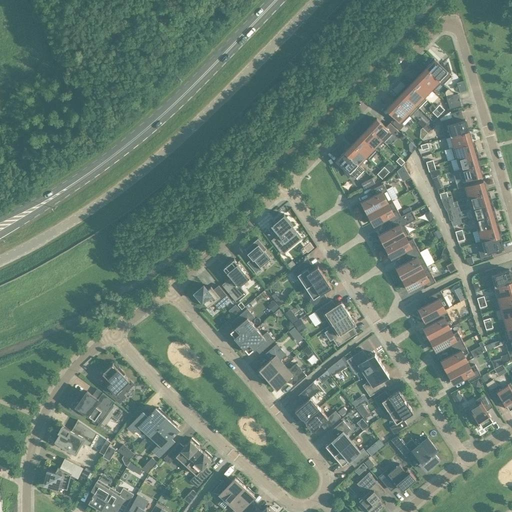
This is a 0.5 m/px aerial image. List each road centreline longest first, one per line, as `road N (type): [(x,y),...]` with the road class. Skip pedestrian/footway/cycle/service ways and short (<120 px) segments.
road 1 (residential): [(112,335),(229,455),(287,501),(317,500),(325,483),(320,467),(169,291)]
road 2 (residential): [(286,187),(441,27),(455,24),(511,215)]
road 3 (unclassified): [(0,258),(141,170),(317,0)]
road 4 (residential): [(286,187),(467,462)]
road 5 (primary): [(115,154),(278,0)]
road 6 (residential): [(25,511),(32,441),(49,400),(112,335)]
road 7 (residential): [(169,291),(286,187)]
road 8 (primary): [(0,234),(115,154)]
road 9 (primary): [(115,154),(0,218)]
